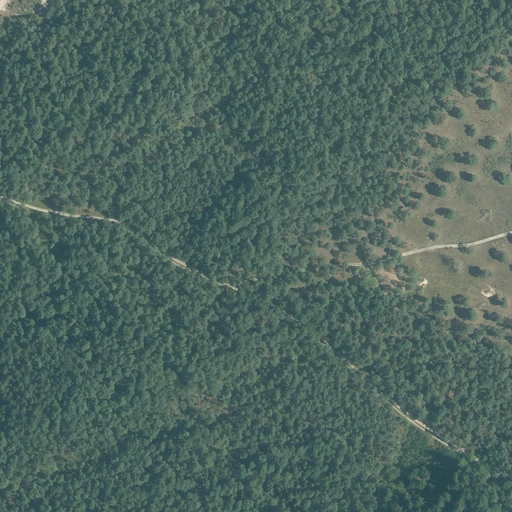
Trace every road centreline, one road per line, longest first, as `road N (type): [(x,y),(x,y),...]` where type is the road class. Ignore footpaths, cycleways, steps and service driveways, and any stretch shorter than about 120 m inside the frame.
road 1 (track): [(232,287),(511,233)]
road 2 (track): [(0,216),(17,248),(34,325),(93,369),(130,433)]
road 3 (track): [(232,287),(124,224),(0,195)]
road 4 (track): [(411,417),(319,335),(232,287)]
